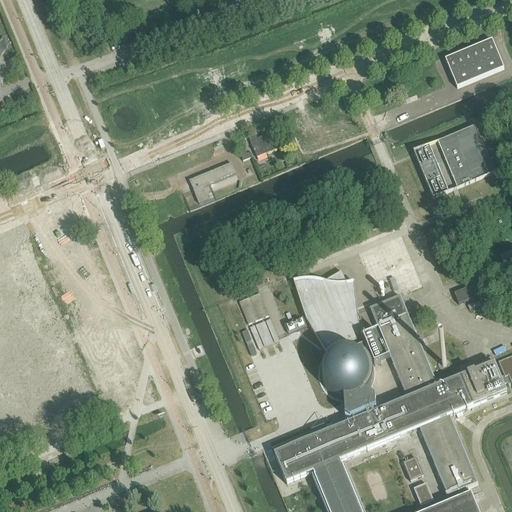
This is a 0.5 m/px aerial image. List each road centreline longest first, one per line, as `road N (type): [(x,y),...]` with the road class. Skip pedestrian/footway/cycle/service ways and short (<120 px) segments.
road 1 (unclassified): [(118,171),(511,5)]
road 2 (unclassified): [(275,0),(55,77)]
road 3 (unclassified): [(118,171),(0,219)]
